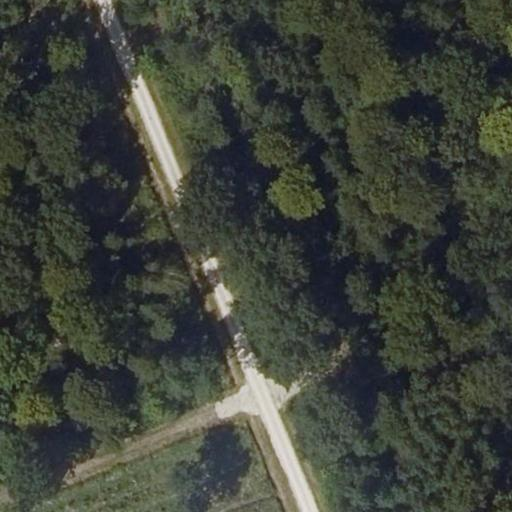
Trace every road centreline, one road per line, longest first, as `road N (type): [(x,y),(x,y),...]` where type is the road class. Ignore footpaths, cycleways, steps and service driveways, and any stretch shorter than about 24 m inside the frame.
road 1 (track): [(108,0),(314,511)]
road 2 (track): [(267,395),(0,502)]
